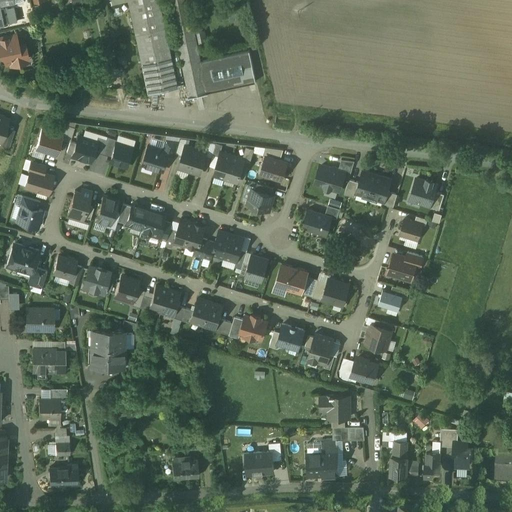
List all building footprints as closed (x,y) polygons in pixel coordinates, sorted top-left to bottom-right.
[(159,0),(128,0),(149,92),(178,85),(159,0)] [(208,92),(208,91),(256,81),(249,50),(200,60),(187,0),(169,0),(190,96),(208,92)] [(121,6),(113,7),(115,14),(122,13),(121,6)] [(0,24),(2,24),(9,23),(5,8),(0,8),(0,24)] [(220,29),(213,31),(215,39),(222,38),(220,29)] [(16,34),(0,37),(0,54),(5,57),(6,64),(11,63),(11,65),(22,62),(21,58),(27,57),(24,44),(18,45),(16,34)] [(9,119),(0,115),(0,141),(1,142),(2,142),(3,137),(9,119)] [(67,125),(61,123),(58,134),(62,135),(61,138),(70,141),(74,127),(67,125)] [(58,134),(42,129),(36,148),(56,154),(61,138),(62,135),(58,134)] [(96,141),(78,135),(76,143),(73,154),(72,155),(91,161),(94,151),(97,141),(96,141)] [(106,139),(98,136),(96,141),(97,141),(94,151),(102,153),(106,139)] [(117,139),(107,136),(106,139),(102,153),(111,156),(116,141),(116,142),(117,139)] [(12,140),(3,137),(2,142),(1,142),(1,144),(10,146),(12,140)] [(179,139),(166,138),(163,148),(169,150),(168,153),(175,155),(176,152),(178,143),(179,139)] [(76,143),(70,141),(67,152),(73,154),(76,143)] [(116,142),(116,141),(111,156),(110,161),(127,166),(133,147),(116,142)] [(183,144),(178,143),(176,152),(182,154),(185,145),(187,145),(188,143),(184,142),(183,144)] [(214,148),(213,154),(218,155),(220,151),(223,144),(216,142),(214,148)] [(163,148),(149,144),(143,164),(163,170),(168,153),(169,150),(163,148)] [(187,145),(185,145),(182,154),(178,167),(189,170),(196,148),(187,145)] [(214,148),(207,146),(205,151),(206,151),(206,154),(212,156),(213,154),(214,148)] [(254,149),(246,146),(242,158),(245,158),(244,161),(250,162),(254,149)] [(283,149),(265,147),(263,155),(265,155),(266,155),(280,159),(283,149)] [(196,148),(189,170),(200,173),(206,154),(206,151),(205,151),(196,148)] [(220,151),(218,155),(213,174),(225,178),(232,154),(220,151)] [(242,158),(232,154),(225,178),(238,182),(244,161),(245,158),(242,158)] [(280,159),(266,155),(265,155),(260,173),(281,179),(287,161),(280,159)] [(341,158),(338,169),(345,171),(344,176),(349,177),(354,160),(341,158)] [(46,164),(31,160),(28,169),(30,169),(30,168),(44,173),(46,164)] [(320,172),(316,182),(324,185),(325,187),(328,188),(331,187),(339,189),(344,176),(345,171),(338,169),(322,164),(319,166),(318,169),(320,172)] [(44,173),(30,168),(30,169),(25,186),(48,193),(52,179),(49,178),(50,175),(44,173)] [(370,172),(362,169),(359,181),(355,191),(356,192),(370,196),(376,175),(370,173),(370,172)] [(382,177),(376,175),(370,196),(383,200),(384,200),(387,190),(391,178),(383,176),(382,177)] [(426,180),(416,177),(411,195),(418,197),(420,199),(419,201),(429,204),(430,204),(434,190),(436,182),(432,181),(433,179),(426,177),(426,180)] [(359,181),(349,178),(344,193),(355,196),(356,192),(355,191),(359,181)] [(273,187),(257,182),(255,189),(271,194),(273,187)] [(82,188),(81,192),(75,190),(67,215),(83,220),(87,205),(91,191),(82,188)] [(255,189),(252,188),(248,203),(269,210),(273,195),(271,194),(255,189)] [(397,193),(387,190),(384,200),(383,200),(383,202),(393,206),(397,193)] [(444,193),(434,190),(430,204),(429,204),(429,205),(439,209),(444,193)] [(118,199),(104,195),(96,219),(107,223),(110,224),(118,199)] [(40,201),(23,196),(21,204),(22,205),(23,204),(38,208),(40,201)] [(131,206),(123,203),(120,212),(117,221),(126,223),(131,206)] [(149,208),(132,203),(131,206),(126,223),(143,228),(149,208)] [(38,208),(23,204),(22,205),(17,221),(38,227),(43,210),(38,208)] [(328,204),(325,214),(331,216),(337,218),(340,208),(328,204)] [(94,207),(87,205),(83,219),(90,221),(94,207)] [(166,214),(149,208),(143,228),(142,231),(144,234),(147,235),(151,233),(159,236),(164,220),(166,214)] [(308,208),(304,221),(313,224),(311,229),(326,233),(331,216),(325,214),(308,208)] [(114,210),(110,224),(107,223),(105,226),(115,229),(120,212),(114,210)] [(428,218),(416,215),(414,220),(422,223),(426,224),(428,218)] [(414,220),(404,217),(400,233),(417,239),(422,223),(414,220)] [(193,222),(181,218),(177,230),(173,241),(174,241),(186,245),(193,222)] [(164,220),(159,236),(161,236),(160,238),(167,240),(170,228),(172,223),(164,220)] [(205,226),(193,222),(186,245),(195,248),(199,249),(202,238),(205,226)] [(177,230),(170,228),(167,240),(165,245),(172,247),(174,241),(173,241),(177,230)] [(231,234),(219,230),(215,242),(212,253),(213,253),(213,255),(215,259),(218,260),(222,258),(223,256),(224,257),(231,234)] [(244,237),(231,234),(224,257),(236,260),(237,261),(240,249),(244,237)] [(202,238),(199,249),(195,248),(194,253),(203,256),(208,240),(202,238)] [(215,242),(208,240),(203,256),(210,259),(212,253),(215,242)] [(39,250),(15,243),(8,265),(32,272),(34,266),(39,250)] [(247,251),(240,249),(237,261),(236,260),(234,266),(241,268),(244,260),(247,251)] [(423,256),(408,251),(405,258),(416,262),(415,266),(420,267),(423,256)] [(267,259),(252,254),(250,262),(245,275),(261,280),(267,259)] [(77,261),(58,255),(53,272),(71,278),(75,264),(77,261)] [(405,258),(393,255),(388,270),(399,273),(398,276),(410,280),(415,266),(416,262),(405,258)] [(250,262),(244,260),(241,268),(240,274),(245,275),(250,262)] [(83,267),(75,264),(71,278),(70,282),(78,284),(83,267)] [(307,272),(282,264),(275,285),(301,293),(306,275),(307,272)] [(109,270),(90,265),(84,286),(89,288),(88,291),(89,293),(91,294),(94,294),(97,294),(98,290),(103,292),(104,288),(108,276),(109,270)] [(48,270),(34,266),(32,272),(29,282),(43,286),(48,270)] [(138,280),(122,275),(116,296),(132,300),(132,301),(136,288),(138,280)] [(318,279),(306,275),(301,293),(313,296),(318,280),(318,279)] [(108,276),(104,288),(111,290),(114,278),(108,276)] [(349,284),(335,280),(335,281),(328,279),(327,283),(322,299),(323,299),(335,302),(336,300),(343,302),(349,284)] [(327,283),(318,280),(313,296),(312,297),(322,300),(323,299),(322,299),(327,283)] [(9,285),(0,285),(0,298),(9,298),(9,285)] [(152,297),(149,308),(161,311),(168,288),(156,285),(152,297)] [(409,290),(392,285),(390,291),(402,295),(407,297),(409,290)] [(145,290),(136,288),(132,301),(132,300),(131,304),(140,307),(144,295),(145,290)] [(181,292),(168,288),(161,311),(173,315),(174,315),(177,305),(181,292)] [(390,291),(383,289),(378,303),(398,309),(402,295),(390,291)] [(11,307),(21,307),(21,291),(11,291),(11,307)] [(152,297),(144,295),(140,307),(149,310),(149,308),(152,297)] [(194,310),(191,320),(191,321),(203,324),(210,301),(198,297),(194,310)] [(223,305),(210,301),(203,324),(215,328),(216,328),(219,318),(223,305)] [(78,305),(69,302),(71,318),(80,317),(78,305)] [(185,307),(177,305),(174,315),(173,315),(173,317),(182,320),(185,307)] [(194,310),(185,307),(182,320),(191,322),(191,321),(191,320),(194,310)] [(53,308),(29,308),(29,318),(27,318),(27,327),(31,327),(31,326),(35,326),(35,329),(53,330),(53,308)] [(251,316),(245,314),(244,318),(240,331),(241,332),(246,333),(245,335),(255,338),(255,336),(262,338),(267,320),(261,318),(261,316),(252,314),(251,316)] [(232,322),(229,333),(239,336),(241,332),(240,331),(244,318),(234,315),(232,322)] [(232,322),(219,318),(216,328),(215,328),(215,330),(229,334),(229,333),(232,322)] [(136,323),(124,319),(123,325),(137,330),(136,323)] [(393,324),(376,319),(374,324),(391,330),(393,324)] [(304,330),(283,323),(280,332),(277,342),(281,343),(288,346),(291,345),(298,347),(297,348),(298,349),(304,330)] [(374,324),(372,324),(366,343),(385,349),(391,330),(374,324)] [(124,330),(92,329),(91,365),(123,366),(124,330)] [(280,332),(274,330),(269,346),(277,348),(280,346),(281,343),(277,342),(280,332)] [(333,339),(315,333),(314,337),(310,349),(308,358),(326,363),(329,354),(333,339)] [(308,335),(305,347),(310,349),(314,337),(308,335)] [(65,341),(52,340),(52,348),(56,348),(56,351),(65,351),(65,341)] [(52,348),(33,348),(33,371),(65,371),(65,351),(56,351),(56,348),(52,348)] [(334,355),(329,354),(326,363),(324,367),(330,369),(334,355)] [(377,364),(356,358),(352,373),(351,375),(352,375),(358,377),(358,379),(364,381),(364,379),(372,381),(377,364)] [(352,373),(340,369),(339,371),(340,375),(342,378),(344,379),(346,380),(350,380),(352,375),(351,375),(352,373)] [(159,378),(146,380),(148,393),(161,392),(159,378)] [(67,388),(50,388),(50,389),(54,389),(54,395),(56,395),(56,398),(60,398),(60,399),(67,399),(67,388)] [(148,393),(132,395),(135,412),(151,410),(148,393)] [(348,395),(334,395),(334,394),(329,394),(329,395),(320,395),(320,396),(322,396),(322,406),(330,406),(331,417),(345,417),(348,417),(348,401),(345,401),(345,396),(348,396),(348,395)] [(132,395),(116,397),(119,415),(135,412),(132,395)] [(56,398),(39,398),(39,417),(60,417),(60,409),(60,399),(60,398),(56,398)] [(345,426),(345,417),(332,417),(332,426),(340,426),(341,426),(345,426)] [(345,426),(341,426),(341,440),(365,439),(363,426),(345,426)] [(67,428),(55,428),(56,436),(67,436),(67,428)] [(458,429),(448,428),(447,446),(453,446),(454,441),(458,441),(458,429)] [(395,432),(395,440),(406,440),(407,432),(395,432)] [(336,439),(322,439),(322,451),(308,451),(309,476),(338,474),(336,439)] [(392,453),(391,474),(406,475),(406,474),(406,463),(407,440),(406,440),(395,440),(394,439),(393,453),(392,453)] [(458,441),(454,441),(453,446),(453,464),(455,464),(455,471),(468,471),(469,453),(467,453),(467,442),(458,441)] [(70,442),(56,443),(56,455),(70,454),(70,442)] [(269,443),(269,451),(272,451),(273,460),(282,460),(280,442),(269,443)] [(269,451),(243,453),(244,466),(247,466),(247,473),(253,473),(253,474),(263,473),(263,472),(274,471),(273,460),(272,451),(269,451)] [(433,451),(426,451),(426,460),(425,460),(424,476),(440,477),(441,461),(440,461),(440,452),(433,451)] [(197,459),(172,460),(173,478),(199,476),(197,459)] [(511,461),(496,461),(495,482),(511,482),(511,461)] [(78,464),(68,464),(68,467),(50,468),(50,484),(71,483),(78,483),(78,464)]
